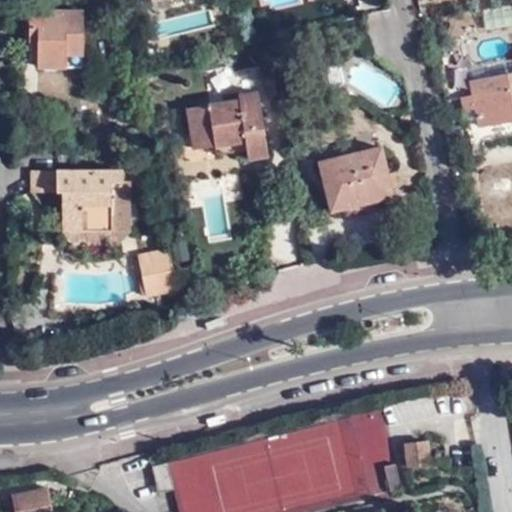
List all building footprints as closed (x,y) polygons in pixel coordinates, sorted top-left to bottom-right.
[(38,66),(65,66),(65,52),(82,52),(82,10),(30,9),(30,38),(38,38),(38,66)] [(65,52),(65,66),(82,67),(82,52),(65,52)] [(511,71),(511,56),(480,62),(479,60),(466,62),(469,80),(511,71)] [(511,71),(469,80),(478,126),(511,120),(511,71)] [(245,138),(246,149),(247,157),(266,155),(257,91),(238,94),(239,99),(186,106),(192,147),(213,143),(245,138)] [(214,153),(246,149),(245,138),(213,143),(214,153)] [(378,147),(318,161),(329,208),(389,195),(378,147)] [(61,235),(62,235),(81,234),(82,232),(113,231),(111,184),(124,183),(122,169),(57,170),(54,171),(30,171),(31,194),(60,193),(61,235)] [(81,234),(62,235),(72,245),(117,244),(131,231),(129,184),(124,183),(111,184),(113,231),(82,232),(81,234)] [(169,249),(172,248),(170,236),(160,239),(163,250),(140,254),(148,293),(177,288),(169,249)] [(285,511),(404,482),(382,403),(157,462),(163,488),(178,485),(185,511),(285,511)] [(429,439),(405,441),(407,465),(432,462),(429,439)] [(35,511),(56,510),(53,487),(14,491),(16,511),(35,511)]
